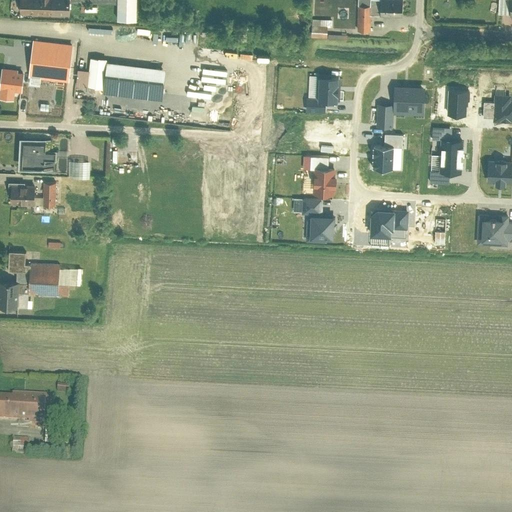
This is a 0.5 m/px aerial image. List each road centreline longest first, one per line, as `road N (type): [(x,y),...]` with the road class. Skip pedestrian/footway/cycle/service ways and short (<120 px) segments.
road 1 (residential): [(226,130),(0,123)]
road 2 (residential): [(421,30),(399,66),(357,85),(352,190)]
